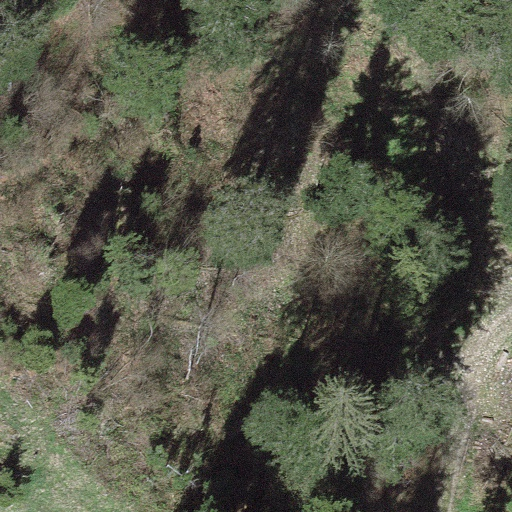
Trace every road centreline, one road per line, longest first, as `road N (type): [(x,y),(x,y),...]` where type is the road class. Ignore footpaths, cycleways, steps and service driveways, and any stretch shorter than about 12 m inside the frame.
road 1 (track): [(365,511),(394,420),(422,368),(459,342),(501,340)]
road 2 (track): [(444,511),(459,424),(484,364),(511,330)]
